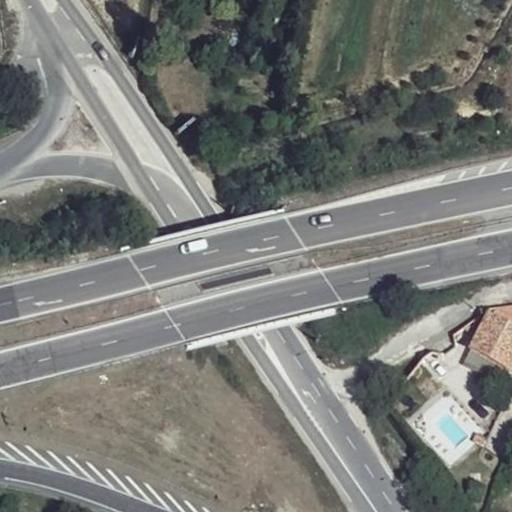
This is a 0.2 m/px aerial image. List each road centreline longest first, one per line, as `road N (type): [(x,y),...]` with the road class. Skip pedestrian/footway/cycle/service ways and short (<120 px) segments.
road 1 (motorway): [(0,367),(511,250)]
road 2 (motorway): [(511,191),(0,303)]
road 3 (secondary): [(386,511),(175,191)]
road 4 (secondary): [(175,191),(66,29)]
road 5 (motorway): [(175,191),(93,166),(16,163)]
road 6 (motorway): [(66,29),(64,80),(16,163)]
road 7 (motorway): [(0,468),(136,511)]
